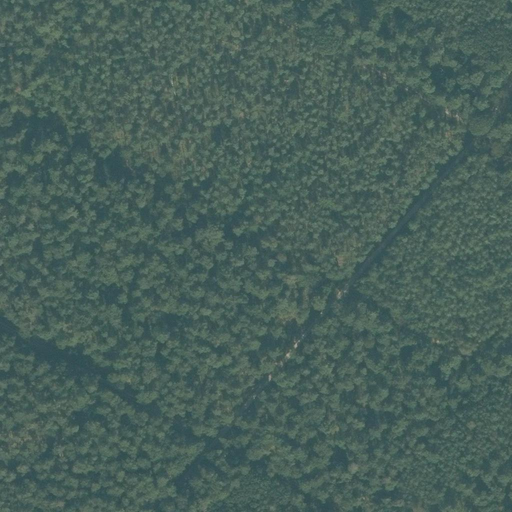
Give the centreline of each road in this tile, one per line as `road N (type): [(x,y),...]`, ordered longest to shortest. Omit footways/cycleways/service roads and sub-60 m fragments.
road 1 (track): [(260,389),(482,119),(511,69)]
road 2 (track): [(250,0),(511,136)]
road 3 (track): [(215,443),(0,329)]
road 4 (track): [(158,511),(260,389)]
road 5 (track): [(327,511),(210,449)]
